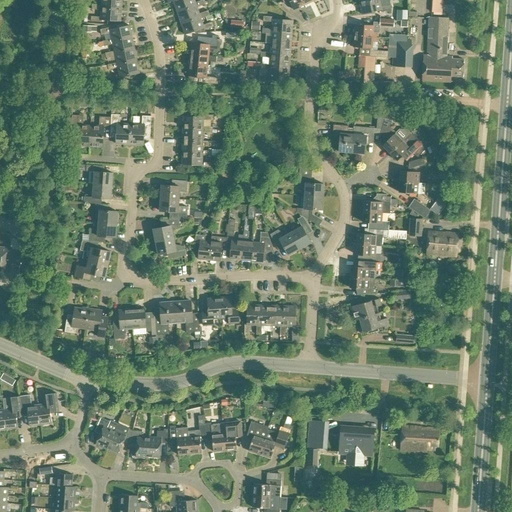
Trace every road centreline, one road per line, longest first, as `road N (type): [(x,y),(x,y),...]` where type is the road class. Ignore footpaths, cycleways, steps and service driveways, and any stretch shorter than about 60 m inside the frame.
road 1 (secondary): [(487,384),(511,36)]
road 2 (unclassified): [(308,367),(244,363),(176,383),(86,381)]
road 3 (residential): [(341,188),(318,153),(311,99),(316,34),(338,17),(336,0)]
road 4 (residential): [(315,279),(159,282),(133,274)]
road 5 (residential): [(143,171),(158,156),(161,92),(158,35),(143,0)]
road 6 (unclassified): [(487,384),(308,367)]
road 7 (secondary): [(477,511),(487,384)]
